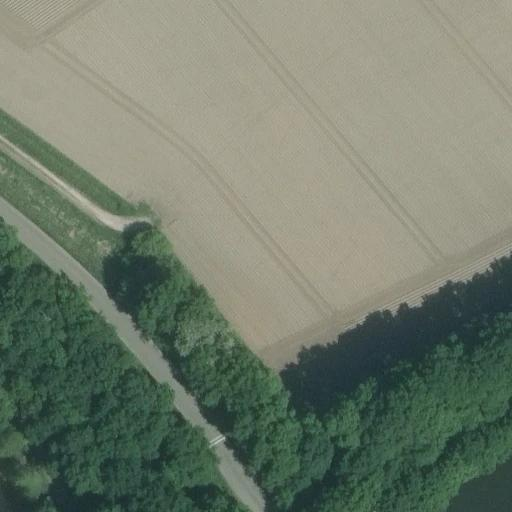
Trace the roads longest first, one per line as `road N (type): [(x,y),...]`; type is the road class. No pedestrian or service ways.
road 1 (unclassified): [(266,511),(111,305),(0,213)]
road 2 (track): [(73,511),(0,375)]
road 3 (track): [(405,500),(511,423)]
